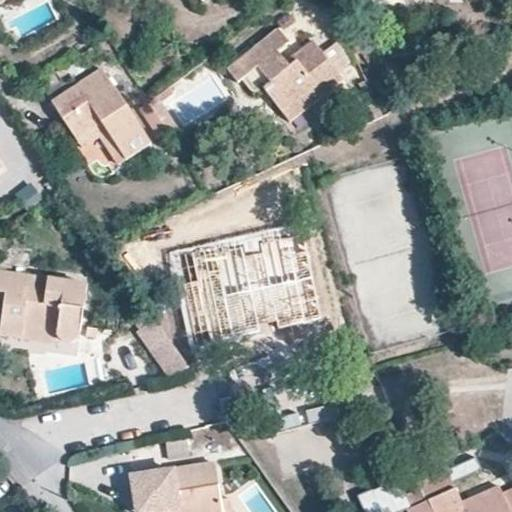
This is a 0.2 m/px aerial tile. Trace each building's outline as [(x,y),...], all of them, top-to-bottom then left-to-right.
[(290,123),(344,80),(312,40),(295,54),(299,60),(289,68),(278,52),(289,43),(278,29),(227,69),(238,83),(258,69),(273,88),(266,93),(290,123)] [(125,161),(150,145),(102,71),(52,103),(77,141),(102,126),(125,161)] [(102,126),(77,141),(83,150),(99,140),(117,167),(125,161),(102,126)] [(301,224),(169,252),(190,349),(259,334),(257,326),(276,322),(277,330),(321,321),(301,224)] [(87,286),(0,273),(0,312),(3,313),(2,322),(58,331),(58,336),(59,338),(62,340),(64,342),(65,343),(68,343),(70,343),(72,343),(74,343),(76,343),(79,341),(87,286)] [(195,378),(155,320),(137,332),(173,383),(195,378)] [(58,331),(2,322),(0,334),(56,344),(58,336),(58,331)] [(188,440),(166,443),(168,462),(190,458),(188,440)] [(223,511),(217,465),(132,475),(135,500),(154,498),(155,511),(223,511)] [(461,501),(447,470),(416,483),(419,490),(406,496),(411,509),(407,511),(408,511),(511,511),(511,488),(502,492),(499,486),(461,501)] [(155,511),(154,498),(135,500),(136,511),(155,511)]
